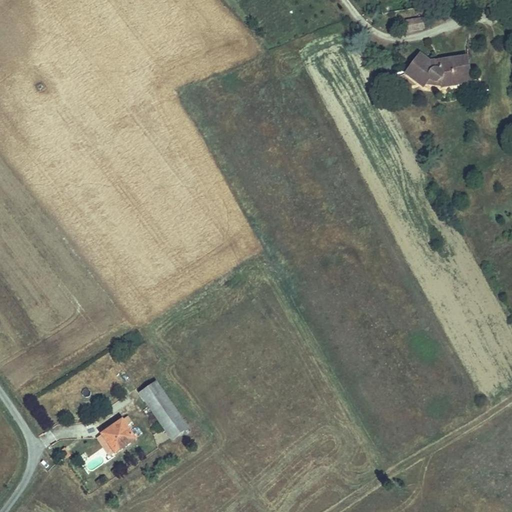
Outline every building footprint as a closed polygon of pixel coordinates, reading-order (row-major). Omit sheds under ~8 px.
[(425,29),(423,18),(407,21),(409,31),(425,29)] [(431,60),(422,55),(408,72),(423,83),(430,76),(432,82),(437,79),(439,73),(467,68),(465,54),(431,60)] [(139,398),(146,409),(164,399),(158,388),(139,398)] [(178,422),(164,399),(146,409),(160,433),(178,422)] [(169,447),(186,436),(178,422),(160,433),(169,447)] [(135,446),(123,425),(102,436),(115,457),(135,446)] [(99,475),(110,470),(107,465),(96,469),(99,475)]
